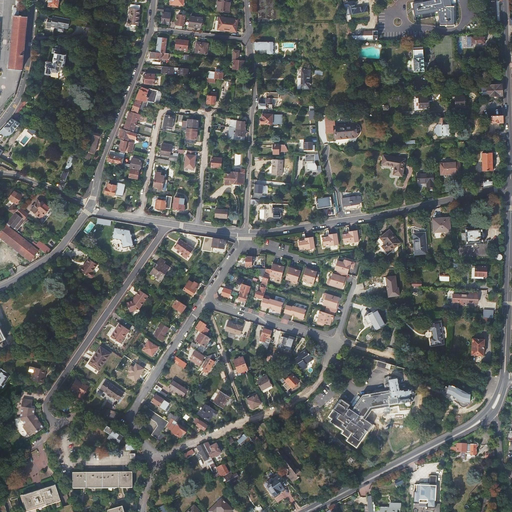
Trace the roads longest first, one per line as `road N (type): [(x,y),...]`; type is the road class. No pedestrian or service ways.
road 1 (residential): [(142,218),(160,113),(207,111),(198,228)]
road 2 (residential): [(245,234),(510,187)]
road 3 (residential): [(168,223),(47,400),(58,426)]
road 4 (residential): [(251,40),(245,234)]
road 5 (residential): [(88,209),(151,29)]
road 6 (secondary): [(305,511),(456,434)]
road 7 (secondary): [(506,341),(510,187)]
road 8 (residential): [(127,418),(204,302)]
road 9 (residential): [(335,342),(204,302)]
road 10 (secondary): [(509,133),(503,0)]
road 11 (residential): [(0,124),(30,65),(35,0)]
